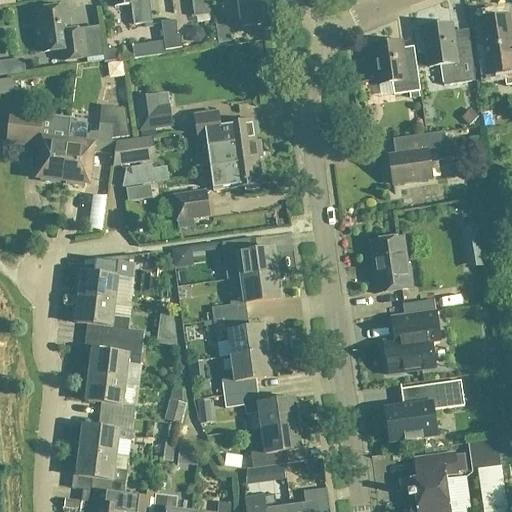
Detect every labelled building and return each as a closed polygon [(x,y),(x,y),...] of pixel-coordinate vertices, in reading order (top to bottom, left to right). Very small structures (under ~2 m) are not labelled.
[(108,0),(110,11),(130,8),(133,29),(152,26),(148,0),(108,0)] [(170,0),(171,2),(184,0),(190,0),(194,21),(212,18),(209,0),(170,0)] [(267,26),(263,0),(236,0),(241,30),(267,26)] [(66,10),(36,14),(42,57),(62,54),(64,65),(87,62),(83,33),(69,35),(66,10)] [(511,74),(511,43),(508,19),(480,23),(488,76),(502,74),(502,76),(511,74)] [(175,24),(160,26),(165,54),(182,51),(180,38),(177,39),(175,24)] [(231,42),(228,25),(215,27),(218,44),(231,42)] [(422,31),(428,70),(441,69),(443,89),(475,84),(471,53),(455,55),(451,27),(422,31)] [(393,98),(417,95),(420,94),(416,69),(404,71),(400,44),(372,48),(378,87),(391,86),(393,98)] [(164,58),(162,45),(132,49),(134,63),(164,58)] [(154,99),(135,102),(139,133),(170,128),(168,109),(155,111),(154,99)] [(67,152),(63,184),(73,185),(72,189),(81,190),(85,186),(89,187),(92,159),(96,156),(109,157),(111,142),(129,140),(125,112),(101,109),(99,127),(98,135),(90,134),(86,137),(88,126),(70,124),(67,152)] [(479,119),(471,111),(460,121),(468,129),(479,119)] [(197,142),(205,141),(206,148),(254,141),(252,121),(217,126),(216,114),(193,118),(197,142)] [(11,116),(8,145),(24,147),(38,149),(41,152),(37,181),(41,181),(44,185),(53,186),(53,183),(63,184),(67,152),(70,124),(70,123),(40,120),(28,118),(11,116)] [(448,163),(444,140),(444,135),(412,139),(414,155),(388,159),(392,187),(432,181),(430,165),(448,163)] [(255,143),(254,141),(206,148),(209,168),(257,162),(257,160),(261,159),(259,142),(255,143)] [(130,167),(144,166),(155,164),(153,142),(141,143),(127,145),(115,147),(112,170),(130,167)] [(258,163),(257,162),(209,168),(213,192),(244,188),(244,192),(259,190),(258,186),(261,186),(259,174),(263,174),(262,162),(258,163)] [(208,217),(204,193),(172,197),(176,222),(208,217)] [(460,230),(464,252),(480,249),(476,228),(460,230)] [(402,239),(368,244),(373,280),(371,281),(373,296),(412,290),(408,266),(406,267),(402,239)] [(256,252),(255,240),(221,244),(224,265),(238,263),(240,280),(275,276),(272,250),(256,252)] [(134,258),(99,262),(97,277),(82,275),(79,300),(114,304),(117,279),(131,282),(133,269),(134,258)] [(212,310),(213,322),(246,318),(244,306),(279,301),(275,276),(240,280),(242,296),(228,297),(230,307),(212,310)] [(110,342),(142,346),(143,333),(127,331),(111,329),(112,318),(114,304),(79,300),(75,326),(111,331),(110,342)] [(403,307),(404,318),(414,317),(413,306),(403,307)] [(404,318),(399,319),(390,320),(393,343),(382,344),(387,377),(434,371),(431,345),(439,343),(435,314),(414,317),(404,318)] [(229,344),(231,359),(266,354),(268,353),(270,351),(268,340),(266,338),(263,338),(262,328),(248,330),(246,318),(213,322),(215,335),(216,345),(229,344)] [(93,352),(90,378),(124,383),(126,366),(139,368),(142,346),(110,342),(108,354),(93,352)] [(222,385),(223,398),(257,393),(255,380),(269,378),(266,354),(231,359),(233,372),(220,374),(222,385)] [(133,422),(134,409),(121,408),(124,383),(90,378),(86,404),(102,406),(101,418),(133,422)] [(460,384),(420,389),(423,407),(384,412),(389,445),(436,439),(433,413),(463,409),(460,384)] [(259,415),(261,431),(296,426),(293,400),(259,405),(257,393),(223,398),(225,410),(244,408),(245,416),(259,415)] [(81,453),(115,457),(118,433),(131,434),(133,422),(101,418),(99,429),(84,428),(81,453)] [(300,452),(300,451),(296,426),(261,431),(263,448),(250,449),(253,471),(286,466),(284,454),(300,452)] [(471,446),(476,470),(500,465),(495,441),(471,446)] [(91,493),(95,494),(123,497),(126,473),(113,472),(115,457),(81,453),(78,479),(93,481),(91,493)] [(417,481),(406,483),(400,484),(402,494),(407,493),(409,511),(456,511),(469,510),(465,480),(445,483),(445,479),(457,477),(454,456),(414,461),(417,481)] [(290,510),(289,511),(328,511),(325,490),(302,494),(304,508),(290,510)] [(156,501),(123,497),(95,494),(93,511),(154,511),(156,501)] [(156,501),(154,511),(176,511),(179,499),(157,497),(156,501)] [(289,511),(290,510),(274,511),(272,498),(263,499),(263,498),(244,501),(245,511),(289,511)]
